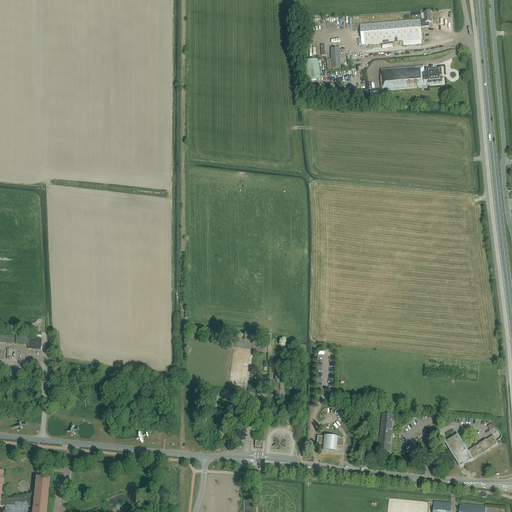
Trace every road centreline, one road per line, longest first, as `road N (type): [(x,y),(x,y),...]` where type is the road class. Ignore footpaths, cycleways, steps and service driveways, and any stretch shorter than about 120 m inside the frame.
road 1 (unclassified): [(463,0),(507,380)]
road 2 (track): [(182,0),(182,380)]
road 3 (primary): [(511,313),(478,0)]
road 4 (unclassified): [(511,232),(491,0)]
road 5 (unclassified): [(0,435),(205,456)]
road 6 (unclassified): [(215,457),(342,471)]
